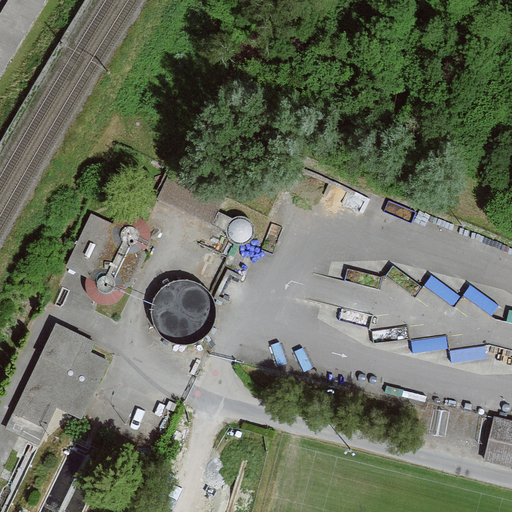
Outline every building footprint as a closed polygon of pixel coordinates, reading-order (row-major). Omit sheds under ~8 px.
[(7,0),(0,12),(0,70),(42,0),(7,0)] [(154,198),(209,225),(223,196),(169,169),(154,198)] [(214,226),(230,234),(231,238),(236,244),(245,245),(251,243),(253,240),(257,231),(253,221),(246,217),(243,217),(238,219),(222,211),(214,226)] [(121,301),(125,293),(131,296),(156,243),(150,240),(151,234),(150,227),(146,221),(140,218),(133,216),(125,217),(120,221),(117,225),(93,214),(69,268),(91,278),(88,287),(89,295),(94,301),(101,305),(107,306),(115,305),(121,301)] [(206,336),(210,331),(215,313),(212,299),(206,289),(199,284),(192,281),(182,280),(169,282),(159,289),(151,300),(149,313),(152,326),(159,336),(169,342),(182,346),(195,343),(206,336)] [(93,339),(55,321),(4,429),(37,444),(55,406),(80,418),(108,361),(87,351),(93,339)] [(511,421),(494,417),(484,460),(511,466),(511,421)]
